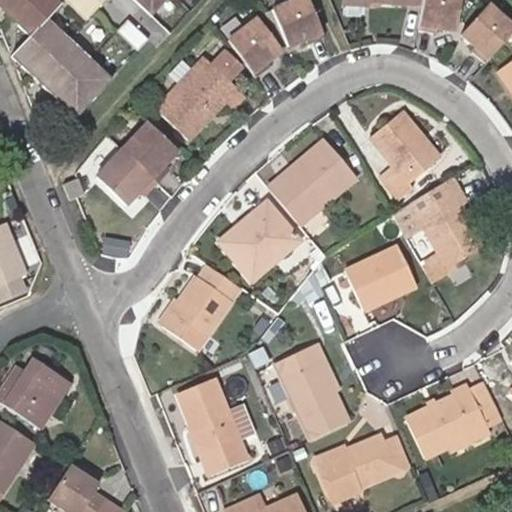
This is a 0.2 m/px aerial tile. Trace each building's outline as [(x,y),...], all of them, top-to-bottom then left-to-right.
[(0,0),(0,13),(29,41),(11,60),(75,119),(110,82),(46,22),(59,7),(50,0),(0,0)] [(85,22),(104,1),(102,0),(64,0),(63,1),(85,22)] [(132,0),(150,16),(164,0),(132,0)] [(310,45),(325,39),(308,0),(295,0),(271,10),(286,47),(307,39),(310,45)] [(421,0),(420,7),(416,31),(432,35),(434,29),(453,32),(459,0),(421,0)] [(469,53),(482,65),(511,34),(511,30),(487,6),(458,35),(473,49),(469,53)] [(223,39),(253,77),(266,68),(262,62),(278,51),(254,18),(223,39)] [(116,32),(136,51),(146,40),(126,21),(116,32)] [(210,66),(224,79),(238,65),(224,52),(210,66)] [(177,84),(153,109),(183,139),(221,101),(228,108),(241,95),(224,79),(210,66),(203,59),(192,70),(177,84)] [(177,84),(192,70),(182,61),(168,75),(177,84)] [(511,61),(495,74),(511,96),(511,61)] [(384,173),(371,181),(386,208),(401,199),(397,192),(430,173),(398,121),(366,142),(384,173)] [(160,167),(176,150),(145,122),(93,179),(123,206),(138,190),(143,195),(165,171),(160,167)] [(324,140),(269,189),(300,224),(355,176),(324,140)] [(61,183),(67,199),(74,195),(83,192),(77,177),(63,181),(61,183)] [(451,195),(413,217),(436,257),(426,262),(435,280),(451,271),(449,267),(478,252),(463,223),(466,221),(451,195)] [(250,276),(297,238),(265,200),(240,221),(244,226),(222,244),(250,276)] [(0,284),(23,276),(3,224),(0,224),(0,284)] [(395,244),(343,268),(361,308),(413,285),(395,244)] [(239,285),(208,263),(198,276),(196,274),(178,300),(161,323),(194,346),(239,285)] [(334,285),(328,272),(319,276),(325,289),(334,285)] [(237,347),(222,353),(226,361),(240,355),(237,347)] [(18,372),(10,367),(0,382),(0,400),(19,412),(38,425),(46,412),(68,378),(29,354),(21,367),(18,372)] [(279,377),(307,439),(345,422),(324,375),(330,372),(323,357),(318,360),(279,377)] [(13,362),(10,367),(18,372),(21,367),(13,362)] [(187,425),(207,472),(243,457),(209,380),(174,395),(187,425)] [(480,382),(465,389),(483,428),(498,421),(480,382)] [(450,396),(465,389),(463,386),(449,392),(450,396)] [(445,446),(483,428),(465,389),(450,396),(432,404),(427,407),(401,419),(419,457),(445,446)] [(34,441),(0,418),(0,491),(1,492),(34,441)] [(203,474),(207,472),(187,425),(183,427),(203,474)] [(485,434),(483,428),(445,446),(447,451),(485,434)] [(355,488),(392,472),(380,443),(377,437),(345,452),(347,458),(341,460),(338,453),(331,453),(313,461),(326,492),(333,501),(356,491),(355,488)] [(380,443),(392,472),(406,466),(393,438),(380,443)] [(286,458),(275,463),(279,474),(291,469),(286,458)] [(84,468),(69,459),(67,463),(81,472),(84,468)] [(67,463),(45,497),(68,511),(121,511),(124,508),(104,496),(93,489),(97,483),(81,472),(67,463)] [(222,510),(223,511),(301,511),(292,493),(262,507),(256,494),(250,497),(222,510)] [(29,511),(31,509),(21,502),(15,511),(16,511),(29,511)]
